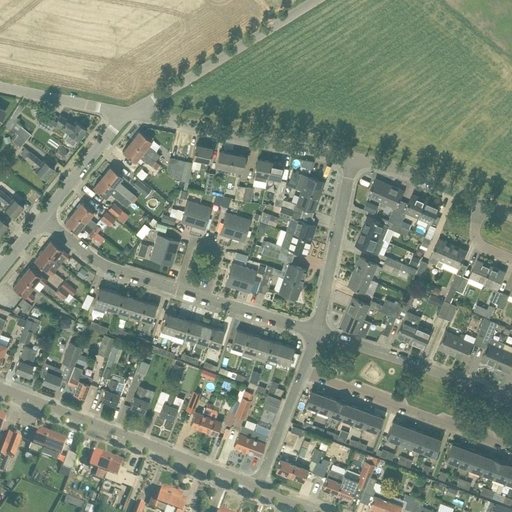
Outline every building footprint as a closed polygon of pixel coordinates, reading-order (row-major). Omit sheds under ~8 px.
[(30,132),(21,125),(22,124),(18,121),(20,118),(17,116),(13,114),(5,125),(25,139),(30,132)] [(87,128),(83,125),(75,120),(74,123),(60,114),(58,117),(53,126),(57,128),(59,126),(69,132),(64,139),(73,145),(77,138),(79,139),(87,128)] [(20,146),(25,139),(5,125),(16,132),(11,139),(20,146)] [(139,130),(131,140),(143,150),(155,160),(160,155),(148,145),(152,140),(139,130)] [(122,150),(126,154),(135,161),(139,156),(146,162),(147,161),(157,169),(160,164),(155,160),(143,150),(131,140),(122,150)] [(196,143),(193,157),(201,159),(200,166),(207,168),(208,160),(209,160),(212,147),(196,143)] [(30,150),(25,157),(37,167),(35,169),(46,178),(55,167),(44,158),(42,160),(30,150)] [(228,173),(229,168),(232,153),(220,150),(217,165),(216,171),(228,173)] [(237,170),(236,175),(240,176),(242,170),(245,155),(232,153),(229,168),(237,170)] [(181,180),(185,160),(169,157),(167,169),(181,180)] [(258,158),(255,173),(254,179),(266,181),(267,175),(268,175),(271,160),(258,158)] [(192,162),(185,160),(181,180),(188,182),(191,167),(192,164),(192,162)] [(274,183),(278,183),(279,184),(279,183),(280,178),(283,163),(271,160),(268,175),(275,177),(274,183)] [(137,197),(118,181),(123,176),(110,165),(102,176),(114,186),(131,200),(133,201),(137,197)] [(210,194),(215,173),(209,172),(204,193),(210,194)] [(300,173),(297,184),(286,181),(286,184),(292,186),(296,187),(302,190),(319,196),(324,181),(319,180),(300,173)] [(106,196),(109,192),(127,206),(131,200),(114,186),(102,176),(93,186),(106,196)] [(132,185),(141,192),(140,193),(145,197),(151,189),(146,185),(137,178),(132,185)] [(368,195),(382,201),(390,184),(376,178),(368,195)] [(275,197),(283,199),(284,191),(286,184),(279,183),(279,184),(278,183),(275,197)] [(238,184),(237,189),(235,198),(243,200),(245,186),(238,184)] [(390,184),(382,201),(396,207),(403,190),(390,184)] [(250,201),(253,188),(245,186),(243,200),(244,200),(249,201),(250,201)] [(12,198),(0,188),(0,198),(7,204),(4,207),(15,216),(24,205),(13,196),(12,198)] [(186,198),(188,191),(181,189),(179,197),(186,198)] [(319,196),(302,190),(297,204),(295,203),(292,209),(302,213),(304,206),(314,210),(319,196)] [(412,194),(405,211),(419,217),(426,200),(412,194)] [(220,205),(221,202),(222,197),(216,195),(214,201),(213,204),(220,205)] [(228,207),(229,205),(231,199),(224,196),(222,203),(221,205),(228,207)] [(199,203),(187,199),(181,221),(192,224),(199,203)] [(281,206),(292,209),(295,203),(283,199),(281,206)] [(375,212),(379,205),(367,200),(364,208),(375,212)] [(425,235),(431,238),(436,227),(432,225),(440,206),(426,200),(419,217),(429,221),(428,223),(430,224),(425,235)] [(101,235),(103,236),(107,232),(89,217),(94,211),(81,201),(73,211),(85,221),(97,231),(101,235)] [(123,209),(114,202),(108,209),(117,216),(123,209)] [(199,203),(192,224),(204,228),(211,207),(199,203)] [(292,209),(281,206),(280,212),(290,216),(292,209)] [(389,219),(395,222),(400,211),(394,208),(389,219)] [(288,231),(293,232),(293,233),(310,239),(315,224),(300,219),(302,213),(292,209),(290,216),(292,217),(288,231)] [(93,236),(97,240),(101,235),(97,231),(85,221),(73,211),(64,222),(77,232),(81,226),(93,236)] [(106,211),(101,217),(107,223),(109,225),(115,218),(106,211)] [(220,233),(232,237),(233,232),(238,215),(226,211),(220,233)] [(263,211),(260,220),(269,224),(272,214),(263,211)] [(395,222),(400,225),(403,220),(405,213),(400,211),(395,222)] [(174,224),(176,218),(164,214),(162,220),(174,224)] [(238,215),(233,232),(232,237),(244,240),(250,219),(238,215)] [(0,234),(0,235),(9,224),(0,216),(0,234)] [(368,216),(362,230),(387,240),(388,238),(389,238),(391,237),(392,235),(392,234),(391,232),(391,231),(392,228),(407,235),(409,228),(400,225),(395,222),(389,219),(387,224),(368,216)] [(165,232),(167,225),(156,222),(155,229),(165,232)] [(356,244),(361,246),(378,253),(384,240),(387,241),(387,240),(362,230),(356,244)] [(293,232),(288,231),(282,245),(305,253),(310,239),(293,233),(293,232)] [(157,233),(154,245),(175,252),(179,240),(157,233)] [(420,246),(426,249),(431,238),(425,235),(420,246)] [(42,248),(60,263),(65,257),(66,258),(69,253),(51,238),(42,248)] [(442,268),(451,249),(453,244),(439,238),(429,261),(436,264),(436,265),(442,268)] [(280,252),(282,245),(276,243),(266,240),(264,246),(280,252)] [(145,255),(148,245),(141,242),(138,253),(145,255)] [(453,244),(451,249),(442,268),(445,261),(459,267),(467,250),(453,244)] [(175,252),(154,245),(150,257),(172,264),(175,252)] [(280,252),(264,246),(262,252),(278,258),(280,252)] [(34,259),(53,274),(56,269),(60,263),(42,248),(34,259)] [(421,255),(418,253),(413,252),(408,264),(417,267),(421,255)] [(355,270),(372,277),(378,263),(361,256),(355,270)] [(414,268),(403,263),(387,256),(385,261),(400,268),(412,273),(414,268)] [(477,259),(475,264),(470,276),(484,282),(489,270),(491,265),(477,259)] [(423,275),(428,263),(422,260),(416,272),(423,275)] [(397,275),(400,268),(385,261),(382,268),(397,275)] [(225,284),(237,287),(244,266),(232,262),(225,284)] [(289,262),(284,277),(297,281),(301,283),(307,269),(289,262)] [(267,264),(262,280),(269,282),(274,266),(267,264)] [(21,275),(33,285),(38,279),(44,284),(48,280),(29,265),(21,275)] [(491,265),(489,270),(484,282),(498,288),(505,271),(491,265)] [(82,266),(76,274),(82,278),(88,271),(82,266)] [(249,291),(252,282),(256,270),(244,266),(237,287),(249,291)] [(349,284),(366,291),(372,277),(355,270),(349,284)] [(457,272),(450,287),(457,290),(463,275),(457,272)] [(13,285),(31,300),(35,296),(28,291),(33,285),(21,275),(13,285)] [(463,275),(457,290),(463,293),(469,278),(463,275)] [(301,283),(297,281),(284,277),(279,291),(296,297),(301,283)] [(61,285),(73,295),(77,289),(65,280),(61,285)] [(72,295),(73,295),(61,285),(56,291),(69,301),(73,296),(72,295)] [(408,292),(402,305),(408,307),(409,308),(414,295),(415,294),(418,287),(411,285),(408,291),(408,292)] [(93,308),(104,311),(111,289),(99,286),(94,303),(95,303),(93,308)] [(117,310),(121,298),(122,293),(111,289),(104,311),(106,306),(117,310)] [(492,300),(498,303),(503,292),(497,290),(492,300)] [(509,295),(503,292),(498,303),(497,305),(498,306),(504,308),(508,299),(509,295)] [(82,305),(87,308),(94,296),(89,293),(82,305)] [(122,293),(121,298),(117,310),(128,313),(134,296),(122,293)] [(134,296),(128,313),(140,317),(145,300),(134,296)] [(18,303),(28,311),(33,305),(23,297),(18,303)] [(347,311),(364,318),(370,304),(353,297),(347,311)] [(399,311),(402,305),(386,298),(383,304),(399,311)] [(140,317),(152,321),(157,304),(145,300),(140,317)] [(451,303),(451,302),(445,300),(438,315),(445,318),(451,303)] [(457,306),(451,303),(445,318),(451,321),(457,306)] [(489,303),(484,315),(490,317),(495,306),(489,303)] [(17,304),(13,310),(17,313),(21,307),(17,304)] [(397,316),(399,311),(383,304),(381,311),(390,315),(390,316),(396,319),(397,316)] [(1,319),(22,327),(25,318),(5,310),(1,319)] [(421,316),(407,310),(404,319),(397,336),(410,342),(419,321),(421,316)] [(341,325),(346,327),(358,332),(364,318),(347,311),(341,325)] [(166,312),(165,316),(161,329),(173,332),(177,320),(178,315),(166,312)] [(178,315),(177,320),(173,332),(184,336),(190,319),(178,315)] [(390,316),(388,320),(385,329),(391,331),(396,319),(390,316)] [(478,331),(485,334),(491,320),(485,317),(478,331)] [(34,321),(28,318),(19,340),(28,343),(33,331),(30,330),(34,321)] [(201,322),(190,319),(184,336),(196,340),(201,322)] [(498,323),(491,320),(485,334),(492,337),(492,336),(498,323)] [(419,321),(410,342),(424,348),(432,331),(425,328),(426,324),(419,321)] [(201,322),(196,340),(207,343),(212,326),(201,322)] [(212,326),(207,343),(219,347),(224,330),(212,326)] [(123,330),(115,327),(113,332),(121,335),(123,330)] [(237,328),(235,333),(231,346),(243,349),(248,332),(237,328)] [(123,330),(121,335),(130,338),(132,332),(123,330)] [(462,332),(460,336),(446,330),(439,347),(453,353),(462,332)] [(248,332),(243,349),(242,354),(253,357),(260,335),(248,332)] [(467,359),(474,343),(476,338),(462,332),(453,353),(467,359)] [(101,343),(104,345),(101,354),(108,357),(115,338),(108,335),(104,334),(101,343)] [(136,340),(148,345),(150,340),(138,335),(136,340)] [(260,335),(253,357),(265,361),(266,356),(271,339),(260,335)] [(505,342),(492,336),(492,337),(482,359),(496,365),(505,342)] [(271,339),(266,356),(277,360),(283,343),(271,339)] [(73,365),(81,345),(71,341),(62,361),(73,365)] [(511,365),(511,345),(505,343),(506,342),(505,342),(496,365),(509,371),(511,365)] [(283,343),(277,360),(294,365),(298,353),(293,351),(295,346),(283,343)] [(167,349),(152,344),(150,349),(165,355),(167,349)] [(33,364),(32,364),(37,350),(25,346),(20,359),(19,359),(15,370),(29,375),(33,364)] [(167,349),(165,355),(173,358),(175,353),(167,349)] [(82,364),(86,356),(80,353),(76,362),(82,364)] [(137,372),(145,375),(149,363),(142,360),(137,372)] [(205,361),(203,366),(212,369),(213,364),(205,361)] [(63,369),(56,366),(46,362),(41,375),(44,376),(42,380),(57,386),(63,369)] [(180,373),(183,366),(175,363),(173,368),(172,370),(180,373)] [(85,397),(92,377),(82,372),(83,368),(74,365),(68,382),(76,385),(73,392),(85,397)] [(112,367),(106,365),(103,375),(108,377),(112,367)] [(214,378),(216,373),(202,368),(200,373),(214,378)] [(115,404),(117,400),(120,393),(121,394),(125,382),(124,381),(125,377),(113,372),(107,388),(105,387),(101,399),(115,404)] [(248,386),(256,389),(258,384),(259,379),(251,376),(248,386)] [(268,390),(281,395),(282,394),(281,394),(283,390),(284,389),(277,386),(278,382),(272,380),(268,390)] [(155,390),(148,388),(140,384),(136,395),(134,394),(130,406),(144,411),(148,400),(151,401),(155,390)] [(239,401),(244,389),(245,387),(242,386),(236,400),(239,401)] [(169,392),(161,389),(156,401),(162,404),(159,412),(173,418),(177,409),(179,410),(184,398),(176,395),(177,394),(169,391),(169,392)] [(244,389),(239,401),(238,405),(235,413),(234,415),(235,415),(244,418),(253,393),(244,389)] [(193,412),(200,393),(193,390),(186,409),(193,412)] [(311,390),(306,403),(306,404),(318,409),(323,394),(311,390)] [(216,434),(222,420),(216,418),(218,412),(216,411),(218,406),(220,407),(224,396),(217,393),(213,404),(209,415),(203,429),(216,434)] [(268,394),(265,401),(279,406),(281,399),(268,394)] [(323,394),(318,409),(329,413),(335,398),(323,394)] [(335,398),(329,413),(341,417),(346,403),(335,398)] [(209,415),(213,404),(208,402),(206,407),(204,406),(202,413),(196,410),(190,424),(203,429),(209,415)] [(341,417),(353,422),(358,407),(346,403),(341,417)] [(353,422),(364,426),(370,411),(358,407),(353,422)] [(235,413),(229,411),(228,410),(224,423),(230,425),(234,415),(235,413)] [(370,411),(364,426),(376,430),(382,416),(370,411)] [(393,420),(387,437),(399,441),(403,429),(405,425),(393,420)] [(291,431),(302,435),(304,429),(293,425),(291,431)] [(324,428),(315,425),(313,430),(322,433),(324,428)] [(405,425),(403,429),(399,441),(411,446),(417,429),(405,425)] [(234,445),(247,450),(252,436),(246,434),(248,429),(241,426),(234,445)] [(411,446),(422,450),(429,433),(417,429),(411,446)] [(27,442),(31,444),(43,449),(49,434),(39,430),(38,432),(32,430),(27,442)] [(247,450),(260,455),(265,441),(267,434),(255,430),(252,436),(247,450)] [(6,454),(13,435),(5,432),(0,443),(0,455),(4,457),(6,454)] [(429,433),(422,450),(435,455),(441,438),(429,433)] [(43,449),(41,455),(57,461),(59,455),(61,456),(66,441),(49,434),(43,449)] [(13,435),(6,454),(14,457),(21,438),(13,435)] [(367,444),(358,441),(356,446),(365,449),(367,444)] [(452,442),(450,447),(446,459),(458,463),(464,447),(452,442)] [(287,444),(283,453),(289,456),(293,447),(287,444)] [(464,447),(458,463),(470,468),(476,451),(464,447)] [(316,462),(312,471),(316,473),(321,463),(318,462),(323,451),(315,448),(311,460),(316,462)] [(382,448),(382,450),(378,448),(376,454),(392,460),(394,453),(382,448)] [(476,451),(470,468),(481,472),(488,455),(476,451)] [(68,452),(62,467),(61,467),(59,474),(68,477),(71,470),(72,471),(76,461),(78,456),(68,452)] [(92,467),(95,469),(105,473),(107,473),(112,459),(102,455),(100,462),(95,460),(92,467)] [(398,462),(404,464),(406,457),(400,455),(398,462)] [(488,455),(481,472),(493,477),(499,460),(488,455)] [(5,472),(11,459),(6,457),(1,470),(5,472)] [(276,470),(290,475),(291,471),(294,463),(280,457),(276,470)] [(323,457),(321,463),(316,473),(324,476),(330,460),(323,457)] [(406,457),(404,464),(410,466),(412,459),(406,457)] [(112,459),(107,473),(122,479),(125,471),(120,470),(123,462),(112,459)] [(358,479),(344,473),(341,481),(336,493),(350,499),(352,495),(361,498),(363,491),(370,476),(375,463),(365,459),(358,479)] [(505,481),(509,469),(511,464),(499,460),(493,477),(505,481)] [(76,461),(72,471),(68,480),(76,483),(84,464),(76,461)] [(294,463),(291,471),(290,475),(303,481),(308,468),(294,463)] [(432,475),(434,467),(424,464),(422,471),(432,475)] [(441,471),(438,478),(445,480),(447,473),(441,471)] [(43,486),(45,478),(36,475),(33,483),(43,486)] [(341,481),(327,475),(322,488),(336,493),(341,481)] [(370,476),(363,491),(370,494),(373,495),(375,490),(376,490),(373,486),(375,481),(376,479),(370,476)] [(462,487),(465,480),(459,477),(456,485),(462,487)] [(471,482),(465,480),(462,487),(468,489),(471,482)] [(5,487),(11,490),(14,486),(7,482),(5,487)] [(496,491),(489,488),(486,495),(498,499),(500,493),(503,486),(499,484),(496,491)] [(446,486),(443,494),(449,497),(453,488),(446,486)] [(486,495),(489,488),(483,486),(480,493),(486,495)] [(148,506),(157,509),(159,503),(167,506),(173,492),(162,488),(161,492),(155,489),(148,506)] [(376,490),(375,490),(373,495),(369,506),(383,511),(389,495),(376,490)] [(164,511),(182,511),(187,501),(182,499),(183,496),(173,492),(167,506),(167,507),(164,511)] [(389,499),(388,499),(389,495),(383,511),(384,511),(398,511),(401,506),(410,510),(415,497),(406,493),(403,499),(391,495),(389,499)] [(498,499),(510,504),(510,503),(511,499),(511,498),(511,497),(500,493),(498,499)] [(102,494),(98,502),(106,506),(110,498),(102,494)] [(81,509),(84,503),(66,497),(64,503),(81,509)] [(436,511),(423,506),(425,500),(415,497),(410,510),(416,511),(436,511)] [(137,501),(132,511),(141,511),(145,504),(137,501)] [(491,509),(498,511),(502,511),(504,506),(494,502),(491,509)]
